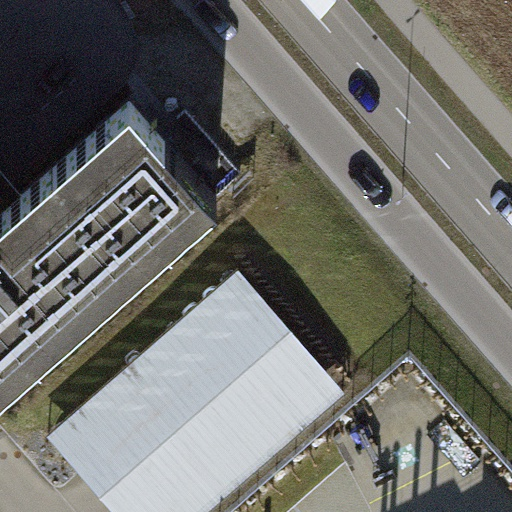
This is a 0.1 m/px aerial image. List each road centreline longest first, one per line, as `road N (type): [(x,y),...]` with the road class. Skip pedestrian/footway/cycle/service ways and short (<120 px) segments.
road 1 (secondary): [(204,0),(511,344)]
road 2 (secondary): [(511,236),(300,0)]
road 3 (unknown): [(0,40),(107,105)]
